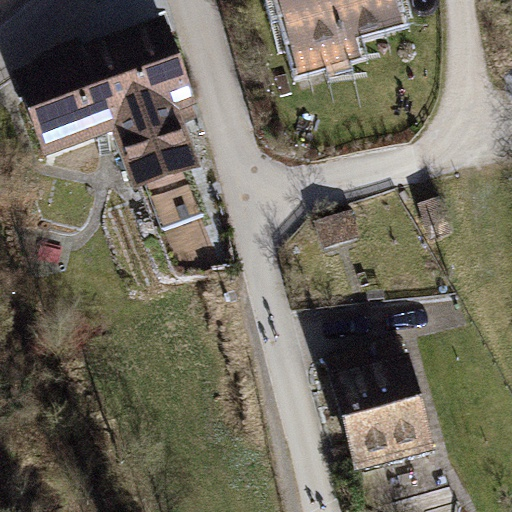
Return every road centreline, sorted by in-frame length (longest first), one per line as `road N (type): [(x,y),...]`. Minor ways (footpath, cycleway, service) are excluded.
road 1 (track): [(192,0),(320,511)]
road 2 (track): [(458,0),(464,118),(445,146),(407,165),(245,203)]
road 3 (track): [(279,337),(460,312)]
